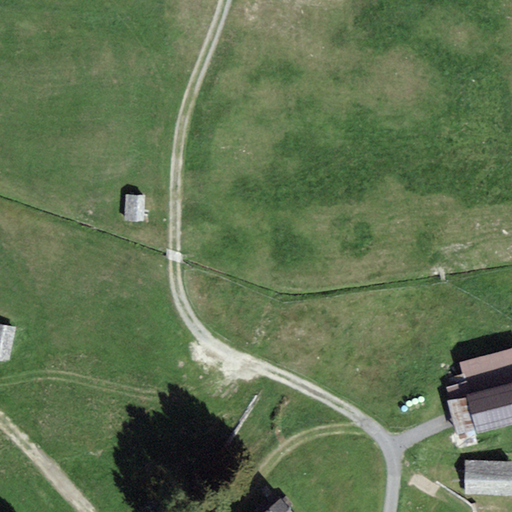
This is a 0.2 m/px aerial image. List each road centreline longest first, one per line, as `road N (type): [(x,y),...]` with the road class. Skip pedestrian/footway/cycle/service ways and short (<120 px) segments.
road 1 (unclassified): [(392,511),(389,457),(377,426),(227,344),(198,313),(178,251),(176,202),(183,125),(226,0)]
road 2 (track): [(89,511),(0,409)]
